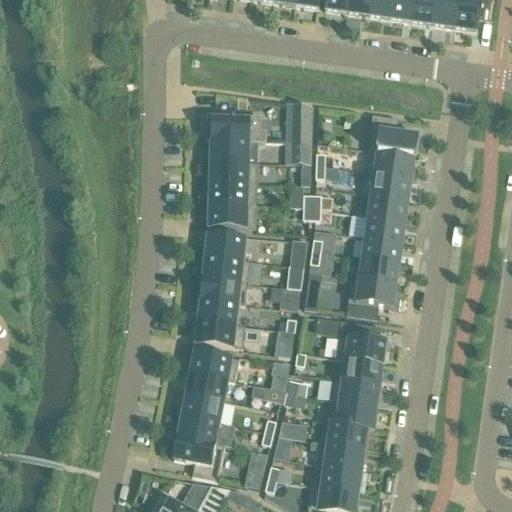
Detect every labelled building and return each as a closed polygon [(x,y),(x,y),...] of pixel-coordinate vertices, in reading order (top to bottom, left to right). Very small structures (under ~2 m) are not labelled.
[(275,0),(253,0),(253,5),(274,8),(275,0)] [(275,0),(274,8),(296,11),(297,0),(275,0)] [(297,0),(296,11),(318,15),(320,0),(297,0)] [(327,0),(325,16),(347,19),(349,0),(327,0)] [(371,0),(349,0),(347,19),(369,22),(371,0)] [(393,0),(371,0),(369,22),(390,25),(393,0)] [(393,0),(390,25),(411,28),(415,0),(393,0)] [(415,0),(411,28),(433,31),(437,0),(415,0)] [(437,0),(433,31),(454,34),(458,0),(437,0)] [(458,0),(454,34),(476,37),(479,22),(492,24),(495,4),(481,2),(481,0),(458,0)] [(311,147),(312,112),(299,110),(299,128),(291,128),(290,147),(291,147),(311,147)] [(208,119),(207,138),(211,138),(211,145),(249,147),(259,147),(266,147),(266,135),(259,135),(260,121),(248,120),(248,124),(236,123),(236,120),(208,119)] [(372,120),(367,156),(414,163),(418,140),(396,137),(398,124),(372,120)] [(211,145),(210,167),(258,168),(259,147),(249,147),(211,145)] [(291,169),(310,169),(311,147),(291,147),(291,169)] [(367,156),(364,177),(411,184),(414,163),(367,156)] [(317,159),(316,171),(325,172),(325,159),(317,159)] [(258,168),(210,167),(210,189),(257,190),(258,168)] [(316,171),(316,184),(324,184),(325,172),(316,171)] [(364,198),(361,199),(408,205),(411,184),(364,177),(364,178),(366,178),(364,198)] [(257,190),(210,189),(209,210),(257,212),(257,190)] [(361,199),(358,220),(405,227),(408,205),(361,199)] [(304,200),(303,213),(312,213),(312,201),(304,200)] [(312,201),(312,213),(321,213),(321,201),(312,201)] [(257,212),(209,210),(208,233),(256,234),(257,212)] [(303,213),(303,225),(312,225),(312,213),(303,213)] [(321,213),(312,213),(312,225),(320,226),(321,213)] [(368,222),(365,243),(402,248),(405,227),(358,220),(358,221),(368,222)] [(245,244),(207,240),(205,262),(250,267),(243,266),(245,244)] [(365,243),(361,264),(399,269),(402,248),(365,243)] [(314,245),(312,257),(321,258),(322,246),(314,245)] [(312,257),(310,269),(319,271),(321,258),(312,257)] [(250,267),(205,262),(203,284),(248,289),(250,267)] [(351,284),(396,291),(399,269),(361,264),(359,285),(351,284)] [(248,289),(203,284),(200,305),(245,310),(248,289)] [(348,307),(346,321),(377,325),(379,311),(393,313),(396,291),(351,284),(348,307)] [(245,310),(200,305),(198,327),(245,332),(245,331),(236,330),(238,310),(245,311),(245,310)] [(288,324),(286,336),(295,338),(296,325),(288,324)] [(245,332),(198,327),(195,349),(243,354),(245,332)] [(341,327),(336,364),(383,370),(386,348),(380,347),(382,332),(341,327)] [(239,365),(194,356),(190,379),(235,387),(239,365)] [(297,358),(296,370),(304,372),(306,359),(297,358)] [(333,384),(333,385),(380,392),(383,370),(336,364),(335,364),(345,366),(342,386),(333,384)] [(286,397),(289,385),(286,384),(289,368),(275,366),(272,378),(274,381),(272,394),(286,397)] [(235,387),(190,379),(186,400),(223,407),(228,386),(235,388),(235,387)] [(289,385),(286,397),(295,399),(298,387),(289,385)] [(333,385),(329,406),(377,413),(380,392),(333,385)] [(286,397),(283,409),(292,411),(295,399),(286,397)] [(223,407),(186,400),(182,421),(219,428),(223,407)] [(329,406),(326,428),(374,435),(377,413),(329,406)] [(219,428),(182,421),(178,442),(225,451),(215,449),(219,428)] [(268,425),(265,437),(273,439),(276,427),(268,425)] [(323,427),(320,449),(327,450),(365,455),(368,435),(374,435),(326,428),(323,427)] [(282,428),(279,440),(287,443),(290,431),(282,428)] [(265,437),(262,449),(270,451),(273,439),(265,437)] [(225,451),(178,442),(173,464),(195,468),(192,481),(218,486),(225,451)] [(318,448),(315,470),(324,471),(362,476),(365,455),(327,450),(320,449),(318,448)] [(311,491),(359,498),(362,476),(324,471),(315,470),(314,478),(323,479),(321,492),(311,491)] [(271,472),(268,484),(277,486),(279,474),(271,472)] [(268,484),(265,496),(274,498),(277,486),(268,484)] [(308,511),(356,511),(359,498),(311,491),(308,511)] [(220,511),(230,495),(212,492),(200,511),(181,511),(170,506),(166,511),(220,511)]
